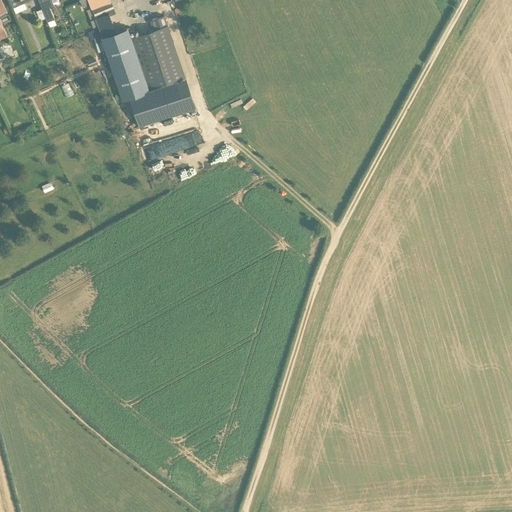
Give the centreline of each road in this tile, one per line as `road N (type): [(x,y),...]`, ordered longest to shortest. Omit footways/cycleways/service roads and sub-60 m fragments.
road 1 (track): [(243,511),(321,265),(463,0)]
road 2 (track): [(336,233),(202,108),(167,10)]
road 3 (track): [(197,511),(95,433),(0,341)]
